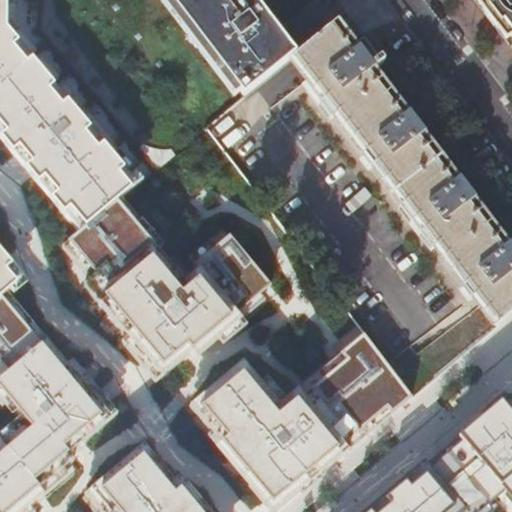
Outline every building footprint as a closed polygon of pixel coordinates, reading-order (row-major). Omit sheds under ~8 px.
[(0,0),(0,135),(81,233),(70,243),(98,276),(86,286),(163,378),(194,353),(198,358),(244,320),(239,314),(273,286),(232,236),(197,265),(201,270),(186,282),(139,225),(143,222),(123,198),(140,185),(11,16),(11,0),(0,0)] [(164,0),(241,100),(291,59),(297,54),(255,0),(164,0)] [(485,12),(476,0),(469,0),(481,15),(485,12)] [(511,0),(476,0),(485,12),(491,19),(511,0)] [(511,0),(491,19),(497,27),(507,40),(508,39),(511,43),(511,0)] [(474,295),(497,324),(498,326),(511,314),(511,246),(509,242),(500,247),(468,204),(474,199),(458,178),(452,184),(416,136),(422,130),(406,109),(399,114),(367,74),(382,63),(378,59),(368,66),(360,56),(356,57),(349,48),(332,25),(297,54),(291,59),(316,91),(323,100),(336,118),(364,153),(368,158),(371,163),(402,202),(416,220),(434,243),(463,282),(469,288),(474,295)] [(511,55),(511,46),(507,40),(497,27),(492,31),(511,55)] [(368,66),(378,59),(362,37),(349,48),(356,57),(360,56),(368,66)] [(323,100),(316,91),(308,96),(315,106),(323,100)] [(323,100),(315,106),(328,123),(336,118),(323,100)] [(365,167),(371,163),(368,158),(364,153),(358,158),(365,167)] [(426,249),(434,243),(416,220),(402,202),(395,207),(426,249)] [(259,246),(278,231),(267,216),(248,231),(259,246)] [(0,407),(4,404),(16,419),(0,433),(0,511),(23,511),(41,496),(36,490),(70,460),(65,455),(107,418),(40,342),(35,347),(6,313),(12,308),(0,295),(0,294),(23,275),(0,248),(0,407)] [(467,300),(474,295),(469,288),(463,282),(457,287),(467,300)] [(220,442),(276,510),(412,397),(364,334),(341,353),(346,360),(303,395),(298,389),(280,404),(243,360),(195,400),(226,437),(220,442)] [(511,415),(501,402),(368,511),(477,511),(503,491),(511,501),(511,415)] [(198,511),(173,481),(167,486),(137,449),(89,489),(108,511),(198,511)]
